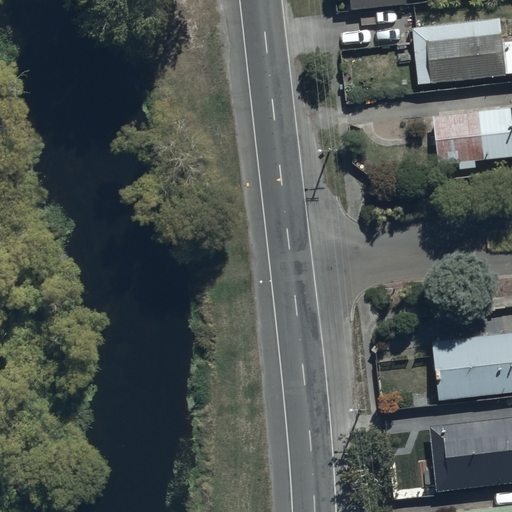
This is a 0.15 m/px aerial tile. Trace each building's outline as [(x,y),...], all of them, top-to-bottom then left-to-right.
[(348,0),(350,15),(404,11),(403,1),(413,0),(348,0)] [(500,27),(413,35),(418,92),(505,84),(505,81),(511,80),(511,47),(502,49),(500,27)] [(511,108),(511,113),(433,122),(436,171),(511,164),(511,108)] [(511,326),(429,335),(435,392),(511,384),(511,326)] [(511,409),(427,418),(434,485),(511,477),(511,409)] [(511,511),(511,498),(454,504),(455,511),(511,511)]
